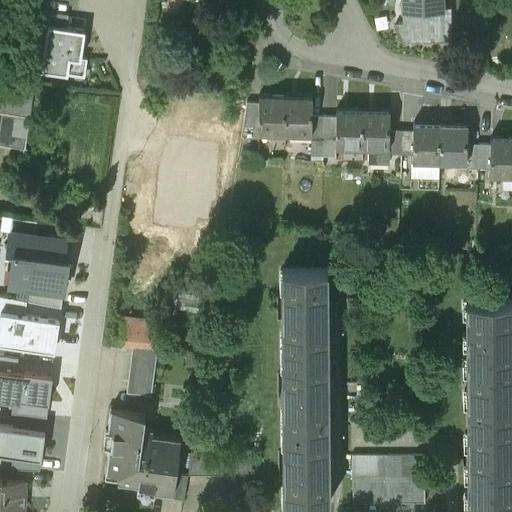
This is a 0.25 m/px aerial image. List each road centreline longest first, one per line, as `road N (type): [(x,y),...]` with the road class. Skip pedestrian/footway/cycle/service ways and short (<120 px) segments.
road 1 (residential): [(70,511),(137,5),(97,0)]
road 2 (residential): [(511,89),(357,53)]
